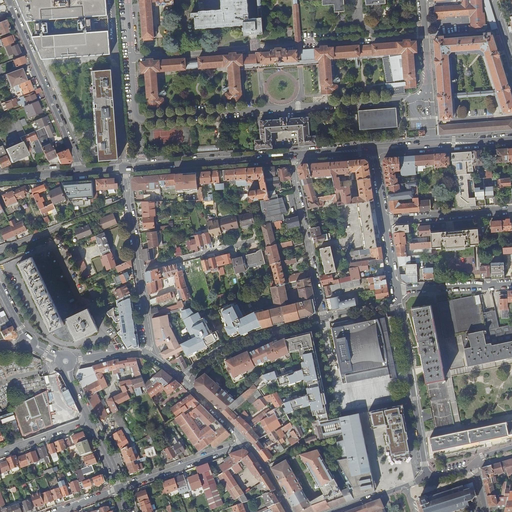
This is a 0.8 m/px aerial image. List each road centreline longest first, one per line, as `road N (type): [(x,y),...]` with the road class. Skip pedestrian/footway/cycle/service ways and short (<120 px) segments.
road 1 (residential): [(124,168),(147,352)]
road 2 (residential): [(78,171),(7,0)]
road 3 (residential): [(427,479),(398,301)]
road 4 (residential): [(111,0),(124,168)]
road 5 (secondary): [(290,155),(124,168)]
road 6 (residential): [(290,155),(322,317)]
road 7 (residential): [(181,378),(231,344),(322,317)]
road 8 (secondary): [(511,138),(373,149)]
road 9 (residential): [(120,489),(245,441)]
road 10 (residential): [(384,220),(511,209)]
